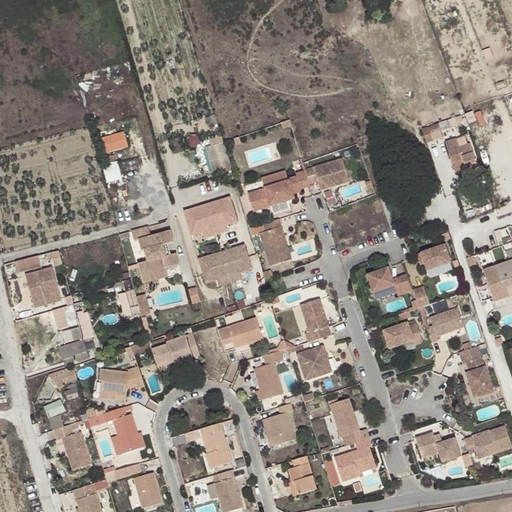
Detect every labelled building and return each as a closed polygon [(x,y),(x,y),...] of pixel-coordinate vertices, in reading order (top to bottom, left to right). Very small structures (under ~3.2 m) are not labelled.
[(492,130),(488,118),(470,124),(474,136),(492,130)] [(427,128),(430,135),(439,132),(437,125),(427,128)] [(425,145),(432,142),(427,128),(420,130),(425,145)] [(101,136),(106,153),(129,145),(123,129),(101,136)] [(205,146),(213,174),(232,169),(224,141),(205,146)] [(465,171),(477,167),(471,149),(459,153),(456,144),(446,148),(454,173),(465,169),(465,171)] [(342,159),(305,171),(309,185),(318,182),(320,191),(349,182),(342,159)] [(103,164),(106,181),(122,179),(119,161),(103,164)] [(237,178),(234,169),(225,172),(227,181),(237,178)] [(309,185),(305,171),(296,174),(296,177),(288,179),(288,181),(264,188),(264,189),(248,194),(253,212),(270,207),(294,199),(293,195),(291,189),(299,186),(300,189),(301,189),(310,187),(309,185)] [(299,186),(291,189),(293,195),(302,192),(301,189),(300,189),(299,186)] [(233,196),(187,210),(194,234),(205,231),(228,224),(240,220),(233,196)] [(284,227),(282,219),(266,223),(269,231),(262,233),(272,266),(294,259),(288,241),(285,241),(281,228),(284,227)] [(150,225),(151,231),(171,228),(170,222),(150,225)] [(229,224),(205,231),(207,237),(231,230),(229,224)] [(149,229),(132,233),(134,243),(139,242),(142,253),(145,252),(147,263),(143,264),(147,279),(167,273),(166,270),(179,267),(176,255),(171,257),(169,251),(164,252),(163,247),(168,246),(174,244),(171,233),(151,238),(149,229)] [(507,298),(511,296),(511,243),(491,250),(497,267),(507,298)] [(247,244),(201,258),(209,282),(220,279),(243,272),(255,268),(247,244)] [(444,245),(421,253),(424,264),(426,271),(450,263),(444,245)] [(49,252),(52,265),(63,262),(59,249),(49,252)] [(26,260),(16,263),(19,273),(41,268),(38,256),(26,259),(26,260)] [(147,279),(143,264),(138,266),(143,285),(168,278),(167,273),(147,279)] [(485,271),(495,302),(507,298),(497,267),(485,271)] [(405,294),(400,277),(392,280),(388,268),(367,276),(373,294),(394,286),(397,297),(405,294)] [(33,305),(44,301),(43,296),(58,291),(51,269),(25,277),(33,305)] [(243,272),(220,279),(222,285),(245,278),(243,272)] [(407,275),(400,277),(405,294),(413,291),(412,291),(407,275)] [(126,293),(134,290),(132,280),(123,282),(126,293)] [(193,303),(201,300),(196,286),(189,288),(193,303)] [(423,287),(412,291),(413,291),(418,309),(429,305),(423,287)] [(309,343),(326,337),(323,329),(329,327),(320,299),(301,305),(310,333),(306,334),(309,343)] [(434,312),(452,308),(450,300),(432,304),(434,312)] [(433,327),(425,329),(430,343),(438,341),(436,337),(464,328),(458,308),(430,318),(433,327)] [(258,316),(220,328),(227,350),(237,347),(250,343),(264,338),(258,316)] [(393,328),(382,332),(389,350),(413,341),(414,345),(422,342),(416,324),(408,326),(407,323),(398,326),(399,329),(394,330),(393,328)] [(204,357),(196,333),(169,343),(166,335),(152,341),(155,350),(159,364),(174,360),(175,364),(184,361),(185,364),(204,357)] [(66,367),(72,364),(89,359),(84,340),(60,347),(66,367)] [(326,345),(300,354),(308,380),(335,372),(326,345)] [(493,393),(477,347),(458,353),(462,365),(466,364),(473,362),(476,371),(469,373),(465,374),(474,400),(493,393)] [(293,359),(289,349),(264,356),(267,366),(262,367),(254,369),(260,390),(263,401),(284,394),(275,364),(293,359)] [(174,360),(159,364),(162,372),(185,364),(184,361),(175,364),(174,360)] [(473,362),(466,364),(469,373),(476,371),(473,362)] [(79,378),(75,365),(52,373),(56,385),(79,378)] [(147,387),(141,367),(130,370),(130,373),(102,370),(101,381),(103,382),(103,395),(118,396),(119,392),(130,392),(130,385),(136,384),(138,390),(147,387)] [(355,444),(369,439),(366,429),(360,432),(349,399),(338,403),(337,399),(329,402),(340,438),(342,437),(346,447),(355,444)] [(293,404),(280,407),(282,414),(268,419),(276,446),(298,438),(290,412),(295,411),(293,404)] [(95,405),(85,408),(88,418),(98,415),(96,408),(95,405)] [(128,415),(125,406),(104,413),(101,414),(98,415),(88,418),(91,428),(115,420),(126,454),(145,447),(140,433),(134,414),(128,415)] [(276,446),(268,419),(264,420),(272,447),(276,446)] [(78,421),(54,429),(58,439),(63,437),(73,469),(91,463),(82,431),(74,433),(73,429),(79,427),(78,421)] [(233,462),(222,422),(202,428),(205,437),(208,436),(212,451),(209,452),(207,453),(212,468),(233,462)] [(472,438),(464,440),(469,455),(476,452),(479,460),(511,448),(505,427),(488,433),(489,435),(473,440),(472,438)] [(174,435),(177,444),(201,438),(198,429),(174,435)] [(140,433),(145,447),(148,447),(143,431),(140,433)] [(433,433),(415,439),(422,459),(439,453),(442,463),(460,457),(454,439),(442,443),(439,435),(434,437),(433,433)] [(372,446),(369,439),(355,444),(357,451),(334,458),(342,482),(359,477),(358,474),(357,470),(375,464),(369,447),(372,446)] [(315,476),(308,456),(293,461),(295,467),(290,469),(293,478),(294,482),(296,481),(300,495),(315,490),(311,478),(315,476)] [(137,464),(116,469),(118,478),(139,473),(137,464)] [(375,464),(357,470),(358,474),(376,468),(375,464)] [(237,478),(235,469),(220,473),(222,481),(217,483),(224,511),(231,511),(245,508),(240,491),(237,492),(233,480),(237,478)] [(155,472),(135,478),(144,509),(164,503),(161,493),(158,494),(156,489),(159,488),(155,472)] [(294,482),(293,478),(289,479),(294,496),(300,495),(296,481),(294,482)] [(103,511),(93,482),(73,488),(81,511),(103,511)]
